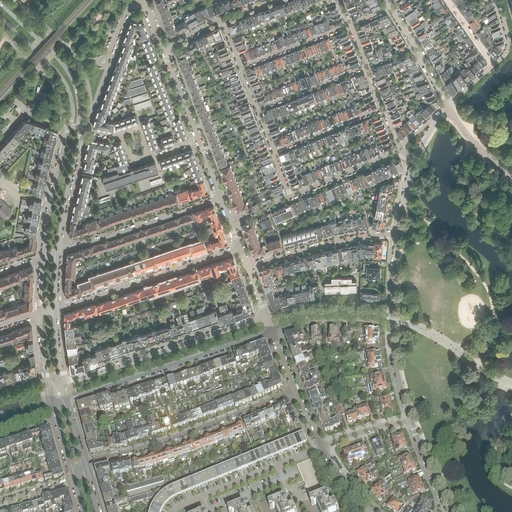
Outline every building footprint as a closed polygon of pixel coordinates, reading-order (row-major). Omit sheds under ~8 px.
[(126,3),(127,4),(132,0),(123,0),(117,5),(120,8),(126,3)] [(160,10),(168,7),(167,3),(164,4),(163,0),(156,0),(156,1),(159,10),(160,10)] [(212,4),(212,5),(215,13),(220,11),(217,3),(217,0),(216,0),(213,0),(215,3),(212,4)] [(216,0),(217,0),(217,3),(220,11),(226,9),(223,1),(222,0),(221,0),(219,1),(218,0),(216,0)] [(222,0),(223,1),(226,9),(231,7),(228,0),(222,0)] [(298,8),(295,0),(293,0),(289,1),(292,10),(293,11),(297,10),(298,14),(300,13),(298,8)] [(304,7),(303,6),(301,0),(295,0),(298,8),(301,7),(303,12),(305,11),(303,7),(304,7)] [(382,7),(377,0),(357,0),(358,0),(362,0),(365,4),(368,3),(374,11),(378,9),(381,8),(382,7)] [(365,4),(362,0),(358,0),(358,1),(359,2),(361,5),(360,6),(362,10),(364,15),(369,13),(365,4)] [(408,0),(399,6),(402,10),(411,5),(413,4),(412,3),(411,3),(409,0),(408,0)] [(435,8),(444,2),(441,0),(438,0),(432,4),(435,8)] [(479,15),(486,10),(494,5),(493,0),(485,5),(486,8),(485,9),(484,8),(479,11),(477,12),(479,15)] [(477,10),(485,5),(493,0),(492,0),(481,0),(482,1),(481,2),(480,4),(480,6),(477,8),(477,10)] [(206,6),(210,15),(215,13),(212,5),(212,4),(209,5),(207,1),(205,2),(206,6)] [(293,11),(292,10),(289,1),(284,3),(288,13),(288,14),(288,15),(294,13),(293,11)] [(358,1),(346,6),(348,10),(356,7),(355,4),(359,2),(358,1)] [(413,4),(411,5),(402,10),(405,15),(413,9),(413,10),(416,8),(418,7),(422,4),(420,2),(413,8),(411,5),(413,4)] [(440,11),(446,7),(444,2),(435,8),(437,10),(439,9),(440,11)] [(457,6),(460,10),(467,5),(466,5),(464,2),(457,6)] [(288,14),(288,13),(284,3),(278,6),(282,15),(283,16),(288,14)] [(329,12),(330,12),(338,9),(336,3),(328,6),(327,6),(329,12)] [(369,13),(374,11),(368,3),(365,4),(369,13)] [(173,5),(168,7),(160,10),(162,15),(170,12),(169,9),(174,7),(173,5)] [(467,5),(460,10),(463,14),(470,9),(467,5)] [(495,11),(494,5),(486,10),(487,14),(484,15),(484,16),(482,16),(482,19),(483,19),(486,17),(495,11)] [(205,18),(210,15),(206,6),(201,8),(200,8),(205,18)] [(283,16),(282,15),(278,6),(273,8),(277,17),(277,18),(283,16)] [(356,7),(348,10),(350,15),(359,12),(362,10),(360,6),(356,7)] [(193,8),(194,11),(199,21),(205,18),(200,8),(198,9),(194,10),(193,7),(193,8)] [(447,8),(446,7),(440,11),(437,13),(439,15),(442,13),(443,15),(441,16),(449,11),(447,8)] [(189,14),(194,23),(199,21),(194,11),(193,8),(189,9),(191,12),(192,12),(189,14)] [(277,18),(277,17),(273,8),(267,10),(271,19),(272,20),(271,21),(272,22),(278,19),(277,18)] [(413,10),(405,15),(408,19),(415,14),(419,12),(416,8),(413,10)] [(327,18),(329,18),(340,13),(338,9),(330,12),(329,12),(331,15),(326,17),(327,18)] [(463,14),(466,18),(472,14),(473,13),(470,9),(463,14)] [(272,20),(271,19),(267,10),(262,12),(266,20),(266,21),(266,22),(266,23),(271,21),(272,20)] [(359,12),(350,15),(352,20),(352,19),(361,16),(360,16),(361,16),(360,13),(361,13),(362,15),(364,15),(362,10),(359,12)] [(446,19),(452,15),(449,11),(441,16),(442,17),(444,16),(446,19)] [(488,18),(489,21),(497,16),(495,11),(486,17),(483,19),(484,21),(486,20),(485,19),(488,18)] [(162,15),(164,21),(177,16),(177,14),(172,16),(170,12),(162,15)] [(266,21),(266,20),(262,12),(257,14),(260,22),(261,24),(260,24),(263,30),(265,30),(262,23),(266,22),(266,21)] [(408,19),(410,24),(418,19),(419,18),(417,16),(420,14),(419,12),(415,14),(408,19)] [(189,26),(194,23),(189,14),(186,15),(183,16),(189,26)] [(261,24),(260,22),(257,14),(251,16),(255,24),(256,27),(257,27),(256,25),(260,24),(261,24)] [(320,18),(325,30),(330,28),(327,20),(324,21),(323,18),(322,14),(319,15),(321,18),(320,18)] [(472,14),(466,18),(468,22),(475,18),(472,14)] [(455,19),(452,15),(446,19),(446,20),(444,21),(446,25),(449,23),(455,19)] [(178,17),(177,16),(164,21),(166,27),(172,24),(175,23),(173,19),(178,17)] [(256,27),(255,24),(251,16),(246,18),(249,27),(250,29),(251,29),(252,32),(254,31),(252,28),(256,27)] [(382,24),(382,23),(390,19),(388,16),(387,16),(380,19),(380,21),(379,21),(380,25),(382,24)] [(410,24),(413,28),(425,20),(422,16),(419,18),(418,19),(410,24)] [(475,17),(475,18),(468,22),(471,25),(477,21),(475,17)] [(491,26),(499,22),(497,17),(489,22),(490,25),(487,25),(486,24),(484,25),(486,28),(491,26)] [(250,29),(249,27),(246,18),(240,20),(244,29),(244,30),(246,33),(248,33),(246,29),(249,28),(250,29)] [(321,32),(325,30),(320,18),(316,20),(321,32)] [(344,23),(342,18),(333,21),(334,24),(331,25),(332,27),(344,23)] [(382,24),(380,25),(381,26),(382,29),(393,24),(390,19),(382,23),(382,24)] [(450,29),(452,27),(458,23),(455,19),(449,23),(446,25),(444,26),(445,28),(448,27),(450,29)] [(175,26),(179,33),(189,27),(185,20),(175,26)] [(244,30),(244,29),(240,20),(235,22),(238,31),(240,35),(242,34),(241,31),(244,30)] [(423,27),(424,28),(426,26),(428,25),(425,20),(413,28),(416,32),(423,27)] [(374,30),(377,29),(373,21),(369,23),(373,31),(374,33),(375,33),(374,30)] [(425,33),(425,34),(426,34),(430,31),(437,26),(436,26),(433,22),(433,21),(432,22),(430,24),(432,26),(428,29),(426,26),(424,28),(416,33),(419,37),(425,33)] [(477,21),(471,25),(473,29),(480,24),(477,21)] [(240,35),(238,31),(235,22),(229,25),(228,26),(233,38),(240,35)] [(307,24),(312,35),(317,33),(313,25),(313,24),(312,22),(307,24)] [(488,32),(492,31),(500,27),(499,22),(491,26),(491,28),(487,28),(488,32)] [(299,40),(304,38),(300,30),(299,27),(298,23),(296,24),(298,31),(296,32),(295,28),(294,28),(299,40)] [(452,33),(454,32),(461,27),(458,23),(452,27),(450,29),(452,33)] [(176,34),(172,24),(166,27),(169,36),(171,37),(176,34)] [(308,37),(312,35),(307,24),(305,25),(305,24),(303,24),(303,25),(305,28),(308,37)] [(388,32),(395,28),(393,24),(382,29),(384,34),(388,32)] [(473,29),(475,32),(482,27),(480,24),(473,29)] [(300,30),(304,38),(308,37),(305,28),(303,25),(299,27),(300,30)] [(475,32),(478,35),(487,29),(484,25),(482,27),(475,32)] [(461,27),(454,32),(452,33),(454,32),(455,34),(452,37),(453,39),(457,36),(464,31),(461,27)] [(492,31),(493,35),(494,39),(502,36),(500,27),(492,31)] [(295,42),(299,40),(294,28),(290,29),(295,42)] [(388,38),(391,37),(399,33),(395,28),(388,32),(389,34),(387,35),(388,38)] [(215,39),(214,39),(215,41),(216,42),(217,45),(225,42),(220,30),(220,29),(218,29),(213,31),(212,32),(215,39)] [(287,35),(290,44),(295,42),(290,29),(286,31),(288,35),(287,35)] [(487,29),(478,35),(480,39),(489,33),(487,29)] [(349,35),(348,33),(347,31),(335,36),(336,38),(332,40),(332,42),(349,35)] [(419,37),(422,42),(428,37),(431,36),(432,35),(430,31),(426,34),(425,34),(419,37)] [(460,40),(467,35),(464,31),(457,36),(459,39),(450,45),(451,45),(451,46),(460,40)] [(139,35),(141,39),(142,41),(139,42),(140,42),(149,39),(146,32),(142,34),(139,35)] [(216,42),(215,41),(214,39),(215,39),(212,32),(207,34),(210,42),(211,44),(216,42)] [(134,36),(133,35),(126,33),(122,43),(124,43),(133,46),(131,45),(134,36)] [(286,45),(290,44),(287,35),(285,36),(284,33),(282,34),(282,36),(286,45)] [(401,37),(399,33),(391,37),(388,38),(390,43),(391,42),(394,41),(401,37)] [(431,36),(428,37),(422,42),(424,46),(433,39),(432,38),(436,35),(435,33),(431,36)] [(483,43),(490,38),(491,37),(489,33),(480,39),(483,43)] [(207,34),(202,37),(205,45),(206,47),(206,46),(209,45),(210,49),(212,48),(211,44),(210,42),(207,34)] [(233,38),(235,44),(244,40),(248,39),(248,37),(245,38),(243,34),(242,35),(242,34),(240,35),(233,38)] [(367,37),(368,39),(361,41),(363,46),(371,43),(370,40),(376,38),(375,38),(374,34),(367,37)] [(470,39),(467,35),(460,40),(461,43),(457,46),(458,48),(461,46),(463,44),(470,39)] [(282,47),(286,45),(282,36),(278,37),(282,47)] [(340,44),(350,40),(349,36),(340,39),(341,41),(338,42),(338,43),(337,44),(338,45),(339,44),(340,44)] [(206,47),(205,45),(202,37),(197,40),(200,48),(201,51),(203,55),(206,54),(205,49),(204,50),(203,48),(206,47)] [(328,38),(323,40),(327,50),(331,49),(334,57),(336,57),(330,43),(328,38)] [(424,46),(426,50),(433,45),(440,41),(442,39),(441,38),(436,41),(435,39),(434,40),(433,39),(424,46)] [(492,41),(490,38),(483,43),(485,46),(491,42),(492,41)] [(277,49),(274,40),(274,39),(269,41),(273,50),(277,49)] [(472,43),(470,39),(463,44),(461,46),(462,47),(463,46),(464,49),(465,49),(472,43)] [(196,40),(185,47),(188,51),(189,53),(190,55),(192,54),(191,53),(193,52),(193,51),(199,47),(196,40)] [(246,45),(244,40),(235,44),(237,49),(246,46),(247,45),(246,45)] [(256,44),(257,47),(260,55),(265,54),(260,43),(259,40),(257,41),(258,43),(256,44)] [(328,53),(323,41),(318,42),(321,51),(325,50),(326,54),(328,53)] [(426,50),(429,54),(437,49),(438,48),(436,45),(441,42),(440,41),(433,45),(426,50)] [(432,59),(441,53),(451,45),(450,45),(448,41),(438,48),(437,49),(429,54),(432,59)] [(501,51),(504,41),(495,43),(496,45),(501,51)] [(227,47),(225,42),(217,45),(215,45),(216,47),(217,51),(227,47)] [(265,54),(268,52),(265,43),(262,45),(261,42),(260,43),(265,54)] [(318,42),(313,44),(317,54),(320,53),(321,55),(323,60),(325,60),(324,58),(323,55),(321,51),(318,42)] [(407,46),(404,42),(396,45),(394,46),(396,50),(407,46)] [(129,55),(133,46),(124,43),(124,44),(123,45),(122,47),(123,48),(121,53),(129,55)] [(252,48),(256,57),(260,55),(257,47),(255,48),(253,44),(252,44),(252,43),(250,44),(252,48)] [(371,43),(363,47),(365,51),(372,48),(375,47),(375,45),(373,46),(371,43)] [(138,55),(153,49),(151,44),(144,46),(145,50),(143,51),(138,53),(138,55)] [(247,45),(246,46),(237,49),(239,54),(244,52),(245,51),(245,50),(247,48),(249,47),(248,44),(247,45)] [(313,44),(309,46),(312,55),(315,54),(316,58),(318,57),(317,54),(313,44)] [(376,50),(379,57),(384,55),(381,49),(380,47),(378,48),(377,46),(379,45),(379,44),(375,45),(375,47),(376,48),(375,49),(375,50),(376,50)] [(386,47),(389,53),(393,52),(390,45),(388,46),(386,44),(384,45),(386,47)] [(476,48),(473,44),(465,49),(464,49),(461,51),(463,53),(465,51),(467,54),(476,48)] [(343,54),(354,49),(352,45),(344,48),(341,49),(343,54)] [(432,59),(434,64),(442,58),(445,57),(446,56),(444,53),(448,50),(449,53),(454,50),(451,46),(451,45),(441,53),(432,59)] [(501,51),(496,45),(494,46),(493,45),(492,45),(493,46),(492,47),(497,54),(501,51)] [(189,53),(188,51),(185,47),(185,46),(176,50),(176,51),(179,58),(189,53)] [(309,46),(304,48),(308,57),(311,55),(311,58),(313,57),(312,55),(309,46)] [(229,52),(227,48),(227,47),(217,51),(214,52),(216,57),(229,52)] [(245,51),(244,52),(247,61),(252,59),(248,50),(248,49),(249,48),(249,47),(247,48),(245,50),(245,51)] [(381,49),(384,55),(389,53),(386,47),(381,49)] [(497,54),(492,47),(488,50),(493,58),(497,54)] [(304,48),(300,50),(303,58),(305,62),(309,60),(308,57),(304,48)] [(466,62),(471,59),(474,55),(479,52),(476,48),(469,53),(471,56),(465,60),(463,57),(464,59),(466,62)] [(148,57),(155,55),(153,49),(138,55),(139,56),(147,53),(148,57)] [(305,62),(300,50),(295,51),(301,64),(299,60),(301,59),(302,61),(302,63),(305,62)] [(348,59),(357,55),(355,50),(346,53),(348,59)] [(301,64),(295,51),(291,53),(295,62),(297,61),(299,65),(301,64)] [(456,62),(458,61),(457,58),(458,57),(460,56),(459,54),(459,53),(457,55),(456,53),(454,51),(450,53),(452,55),(455,59),(455,60),(456,62)] [(479,52),(474,55),(483,67),(487,64),(479,52)] [(126,65),(129,55),(121,53),(119,57),(118,58),(117,60),(118,60),(117,62),(126,65)] [(186,57),(190,55),(189,53),(179,58),(178,58),(182,70),(183,69),(195,64),(196,64),(195,62),(189,64),(186,57)] [(219,62),(222,61),(231,58),(229,53),(218,57),(219,59),(218,60),(219,62)] [(296,66),(295,62),(291,53),(287,55),(290,63),(292,63),(294,67),(296,66)] [(407,64),(405,62),(414,58),(412,54),(411,54),(401,58),(405,68),(408,66),(406,67),(405,65),(407,64)] [(153,62),(157,60),(155,55),(148,57),(150,61),(147,62),(148,64),(153,62)] [(290,63),(287,55),(282,56),(285,65),(288,64),(290,69),(292,68),(290,63)] [(478,60),(474,55),(471,59),(474,57),(475,59),(474,59),(476,61),(474,63),(479,70),(483,67),(478,60)] [(339,60),(338,61),(342,72),(347,70),(345,65),(341,56),(340,56),(340,58),(341,62),(340,62),(339,60)] [(337,63),(334,65),(337,74),(342,72),(338,61),(336,57),(334,58),(335,60),(337,63)] [(445,57),(442,58),(434,64),(437,68),(444,64),(448,61),(445,57)] [(220,67),(224,65),(233,62),(231,58),(222,61),(219,62),(220,67)] [(401,69),(402,69),(403,69),(405,68),(401,58),(397,60),(401,69)] [(408,66),(416,63),(414,58),(405,62),(407,64),(408,66)] [(332,65),(329,67),(333,75),(337,74),(334,65),(331,59),(330,59),(332,65)] [(464,68),(471,78),(474,75),(466,62),(464,59),(462,61),(463,63),(464,63),(466,67),(464,68)] [(474,63),(471,66),(468,61),(471,59),(466,62),(474,75),(479,70),(474,63)] [(279,74),(273,60),(269,62),(272,70),(275,69),(277,74),(279,74)] [(345,65),(347,70),(359,65),(360,64),(358,60),(350,63),(345,65)] [(397,60),(393,62),(396,68),(398,67),(400,70),(401,69),(397,60)] [(451,72),(453,71),(451,63),(453,62),(451,61),(450,62),(448,63),(449,64),(451,66),(445,70),(440,74),(442,78),(449,73),(450,73),(451,72)] [(122,74),(126,65),(117,62),(117,63),(116,64),(115,65),(115,66),(113,71),(122,74)] [(148,70),(156,67),(153,62),(148,64),(138,67),(139,69),(145,67),(147,67),(148,70)] [(222,71),(225,70),(234,66),(233,62),(224,65),(220,67),(222,71)] [(454,63),(460,72),(466,82),(471,78),(464,68),(461,71),(460,70),(460,68),(456,62),(454,63)] [(268,72),(265,63),(259,65),(262,73),(263,73),(263,74),(266,73),(268,78),(270,77),(268,72)] [(392,74),(388,63),(383,65),(387,74),(390,72),(391,75),(393,75),(392,73),(392,74)] [(408,72),(411,71),(419,67),(416,63),(408,66),(405,68),(403,69),(402,69),(403,71),(407,69),(408,72)] [(196,64),(195,64),(183,69),(187,81),(201,76),(200,73),(194,76),(191,68),(197,66),(196,64)] [(446,66),(444,64),(437,68),(440,73),(445,70),(451,66),(449,64),(446,66)] [(323,69),(319,70),(323,79),(328,77),(324,66),(323,65),(321,66),(323,69)] [(325,65),(324,66),(328,77),(333,75),(329,67),(326,68),(325,65)] [(382,75),(387,74),(383,65),(379,67),(381,72),(382,75)] [(236,71),(234,66),(225,70),(222,71),(221,72),(222,74),(223,76),(236,71)] [(143,78),(158,73),(156,67),(148,70),(149,74),(148,74),(143,76),(143,78)] [(372,70),(373,71),(374,75),(381,72),(379,67),(372,70)] [(422,71),(419,67),(411,71),(408,72),(410,76),(422,71)] [(316,69),(314,70),(314,71),(318,81),(323,79),(319,70),(318,71),(317,69),(316,69)] [(302,78),(299,79),(303,87),(309,85),(306,76),(303,70),(300,71),(301,75),(302,78)] [(122,74),(113,71),(112,76),(111,77),(110,78),(110,79),(109,82),(118,85),(122,74)] [(236,71),(223,76),(223,78),(224,77),(225,81),(228,79),(229,79),(238,75),(236,71)] [(309,73),(313,83),(318,81),(314,71),(309,73)] [(406,84),(410,82),(414,81),(416,79),(424,76),(422,72),(408,77),(404,79),(406,84)] [(456,73),(458,75),(456,76),(462,85),(466,82),(460,72),(457,74),(456,73)] [(152,81),(160,78),(158,73),(143,78),(144,80),(151,77),(152,81)] [(353,82),(365,77),(364,73),(351,78),(353,82)] [(452,77),(449,73),(442,78),(445,83),(451,78),(452,77)] [(453,79),(455,83),(458,89),(462,85),(456,76),(458,75),(456,73),(454,74),(456,77),(453,78),(453,79)] [(229,82),(226,83),(222,85),(223,86),(231,83),(240,80),(238,75),(229,79),(228,79),(229,82)] [(187,81),(192,92),(205,87),(205,85),(199,88),(195,79),(201,77),(201,76),(187,81)] [(427,81),(425,76),(416,80),(410,82),(411,84),(414,83),(416,86),(417,85),(419,85),(427,81)] [(295,81),(298,89),(303,87),(299,79),(297,80),(295,77),(294,77),(295,80),(295,81)] [(369,86),(367,81),(365,77),(353,82),(354,84),(357,83),(359,87),(355,89),(356,91),(369,86)] [(445,83),(447,88),(455,83),(453,79),(453,78),(452,77),(451,78),(445,83)] [(147,89),(162,84),(160,78),(152,81),(153,85),(152,85),(147,87),(147,89)] [(283,78),(286,84),(289,93),(294,91),(290,82),(288,79),(288,80),(286,81),(287,82),(285,82),(284,78),(283,78)] [(290,82),(294,91),(298,89),(295,81),(293,81),(291,78),(288,79),(290,82)] [(353,82),(351,78),(346,80),(349,88),(351,93),(354,92),(352,87),(355,86),(354,84),(353,82)] [(138,82),(137,80),(131,82),(129,87),(130,88),(137,85),(136,83),(138,82)] [(224,91),(233,88),(242,84),(240,80),(231,83),(223,86),(223,87),(230,84),(231,87),(224,90),(224,91)] [(349,88),(346,80),(340,82),(344,92),(345,92),(348,90),(349,93),(351,93),(349,88)] [(378,85),(380,90),(389,86),(391,85),(390,80),(378,85)] [(416,92),(419,90),(430,86),(427,81),(419,85),(417,85),(419,88),(413,91),(413,92),(416,92)] [(118,85),(109,82),(108,86),(107,86),(107,88),(107,89),(106,90),(115,93),(118,85)] [(259,82),(251,85),(253,90),(267,84),(266,82),(261,84),(260,83),(262,82),(259,83),(259,82)] [(344,92),(340,82),(336,84),(339,92),(341,96),(346,94),(345,92),(344,92)] [(270,83),(273,90),(276,98),(280,96),(277,88),(277,87),(273,89),(270,83)] [(458,89),(455,83),(447,88),(450,94),(452,94),(458,89)] [(155,88),(156,92),(164,89),(162,84),(147,89),(148,91),(153,89),(155,88)] [(230,94),(234,92),(243,89),(242,84),(233,88),(224,91),(227,90),(227,92),(230,92),(230,94)] [(253,90),(255,94),(262,91),(262,90),(265,89),(264,86),(267,85),(267,84),(253,90)] [(277,87),(277,88),(280,96),(285,94),(281,86),(279,87),(278,84),(276,85),(277,87)] [(339,92),(336,84),(331,86),(335,95),(338,94),(339,97),(341,96),(339,92)] [(380,90),(382,94),(390,90),(395,88),(399,87),(398,85),(394,86),(390,88),(389,86),(380,90)] [(335,95),(331,86),(327,88),(330,97),(330,96),(331,99),(333,105),(335,104),(333,96),(335,95)] [(369,86),(356,91),(358,90),(359,94),(355,95),(356,97),(371,91),(369,86)] [(415,95),(416,97),(423,94),(432,90),(430,86),(419,90),(421,93),(420,94),(419,93),(415,95)] [(206,89),(205,87),(192,92),(196,104),(208,99),(210,98),(209,97),(203,99),(200,91),(206,89)] [(152,101),(166,95),(164,89),(156,92),(158,96),(156,97),(151,99),(152,101)] [(229,99),(236,96),(245,93),(243,89),(234,92),(230,94),(232,93),(233,95),(229,97),(229,99)] [(262,91),(255,94),(257,99),(264,96),(264,94),(265,94),(264,92),(266,91),(265,89),(262,90),(262,91)] [(326,98),(322,89),(317,91),(321,100),(323,106),(324,108),(325,107),(324,103),(324,101),(323,99),(326,98)] [(409,89),(402,92),(405,101),(409,100),(407,95),(410,93),(409,89)] [(115,93),(106,90),(106,91),(105,92),(105,94),(105,95),(103,100),(111,102),(115,93)] [(392,93),(390,90),(382,94),(383,98),(396,93),(396,92),(395,92),(392,93)] [(321,100),(317,91),(313,93),(318,105),(320,104),(322,105),(322,106),(323,106),(321,100)] [(364,99),(373,95),(371,91),(356,97),(357,99),(363,97),(364,99)] [(424,96),(426,99),(434,95),(435,95),(432,91),(424,95),(423,94),(416,97),(415,98),(416,100),(424,96)] [(247,97),(245,93),(236,96),(229,99),(230,101),(236,99),(237,101),(247,97)] [(306,95),(311,105),(311,106),(314,105),(315,107),(317,106),(312,93),(306,95)] [(383,98),(385,103),(394,99),(393,96),(396,95),(396,93),(383,98)] [(161,104),(168,100),(166,95),(152,101),(153,102),(158,101),(159,100),(161,104)] [(305,108),(306,107),(311,105),(306,95),(301,97),(305,108)] [(428,103),(428,104),(430,103),(437,100),(434,95),(426,99),(423,100),(425,104),(427,102),(428,103)] [(259,104),(261,104),(267,101),(264,96),(257,99),(259,104)] [(301,97),(296,100),(300,110),(300,109),(304,108),(306,111),(307,110),(306,107),(305,108),(301,97)] [(352,97),(347,99),(348,102),(351,101),(353,106),(350,107),(353,115),(358,114),(354,103),(352,97)] [(361,106),(366,104),(375,101),(373,97),(364,100),(365,102),(360,104),(361,106)] [(231,110),(249,103),(247,98),(234,103),(236,108),(231,110)] [(208,99),(196,104),(195,104),(200,116),(201,115),(213,111),(212,109),(207,111),(204,103),(209,101),(208,99)] [(385,103),(387,107),(396,103),(402,101),(401,99),(395,102),(394,99),(385,103)] [(111,102),(103,100),(101,105),(100,107),(100,109),(108,111),(111,102)] [(156,112),(171,106),(168,100),(161,104),(162,107),(155,110),(156,112)] [(300,109),(300,110),(296,100),(291,102),(295,112),(295,111),(298,110),(299,113),(301,112),(300,109)] [(439,104),(437,100),(430,103),(436,108),(439,106),(439,104)] [(339,107),(341,111),(344,119),(349,117),(346,109),(346,108),(343,101),(341,101),(342,103),(341,103),(342,108),(343,108),(344,109),(341,110),(340,107),(339,107)] [(358,102),(354,103),(358,114),(377,106),(375,101),(366,104),(361,106),(360,106),(358,102)] [(402,101),(396,103),(387,107),(389,112),(398,108),(396,105),(401,103),(400,102),(402,101)] [(291,102),(286,104),(285,104),(290,114),(292,112),(293,115),(296,114),(295,111),(295,112),(291,102)] [(426,117),(431,112),(426,106),(426,107),(424,104),(421,106),(418,102),(417,102),(420,106),(419,107),(421,109),(420,110),(426,117)] [(240,113),(251,109),(249,103),(231,110),(231,112),(235,110),(235,111),(239,110),(240,113)] [(429,104),(426,106),(431,112),(436,108),(430,103),(428,104),(429,104)] [(287,115),(290,114),(285,104),(281,105),(285,115),(286,118),(288,117),(287,115)] [(285,115),(281,105),(276,107),(279,115),(280,115),(283,123),(285,122),(284,120),(283,120),(282,116),(285,115)] [(165,115),(173,112),(171,106),(156,112),(157,113),(162,111),(164,111),(165,115)] [(336,112),(339,121),(344,119),(341,111),(339,107),(338,108),(339,111),(337,112),(337,110),(336,110),(336,112)] [(407,114),(408,116),(416,125),(420,122),(413,114),(413,111),(413,110),(413,109),(409,111),(408,107),(405,107),(407,114)] [(109,112),(108,111),(100,109),(98,108),(95,118),(102,120),(103,120),(105,113),(110,115),(111,113),(109,113),(109,112)] [(389,112),(391,116),(403,111),(402,109),(399,111),(398,108),(389,112)] [(253,114),(252,112),(251,109),(240,113),(234,115),(235,117),(240,115),(241,119),(238,120),(239,120),(253,114)] [(130,117),(132,124),(138,122),(134,110),(131,111),(132,113),(133,113),(134,115),(130,117)] [(214,110),(213,111),(201,115),(205,127),(218,122),(218,120),(212,122),(209,114),(215,112),(214,110)] [(413,110),(413,111),(413,114),(420,122),(425,118),(419,111),(416,113),(413,110)] [(271,119),(268,111),(263,112),(263,114),(266,121),(271,119)] [(330,112),(331,115),(334,123),(339,121),(336,112),(333,114),(332,111),(330,112)] [(391,116),(392,120),(400,118),(403,116),(402,114),(400,115),(400,114),(403,112),(403,111),(391,116)] [(118,121),(121,128),(127,126),(122,112),(121,113),(122,117),(123,119),(118,121)] [(122,112),(127,126),(132,124),(130,117),(126,118),(125,116),(124,112),(122,112)] [(173,112),(165,115),(166,118),(165,119),(159,121),(160,124),(168,121),(168,120),(175,117),(173,112)] [(330,125),(326,116),(325,112),(323,113),(324,116),(325,116),(325,117),(322,118),(325,127),(330,125)] [(325,112),(326,116),(330,125),(334,123),(331,115),(330,112),(329,112),(330,115),(327,116),(325,112)] [(253,114),(239,120),(240,125),(243,123),(242,120),(244,120),(245,122),(244,122),(245,123),(255,119),(253,114)] [(382,120),(381,116),(380,114),(371,118),(372,121),(370,122),(369,119),(366,120),(368,125),(373,123),(382,120)] [(413,129),(416,125),(408,116),(407,114),(406,115),(409,119),(406,122),(413,129)] [(316,116),(317,120),(321,129),(325,127),(322,118),(320,119),(318,115),(316,116)] [(113,124),(115,130),(121,128),(118,121),(115,122),(113,116),(111,117),(113,124)] [(168,120),(169,122),(171,120),(173,124),(181,121),(179,116),(175,117),(168,120)] [(312,121),(312,122),(316,131),(321,129),(317,120),(316,116),(314,117),(315,120),(312,121)] [(403,116),(400,118),(392,120),(394,126),(398,124),(402,122),(401,120),(404,118),(403,116)] [(266,121),(268,125),(275,122),(275,123),(276,123),(275,119),(277,119),(277,118),(276,119),(275,117),(271,119),(266,121)] [(100,124),(102,120),(95,118),(93,126),(94,127),(103,129),(104,125),(100,124)] [(150,123),(149,119),(141,121),(143,127),(157,122),(157,121),(150,123)] [(245,129),(257,124),(255,119),(245,123),(246,128),(245,128),(245,129)] [(30,125),(33,126),(34,123),(26,120),(21,126),(26,130),(29,127),(30,125)] [(316,131),(312,122),(312,121),(310,122),(309,120),(307,120),(308,123),(312,132),(316,131)] [(370,129),(368,125),(366,120),(361,122),(365,132),(366,132),(366,131),(370,129)] [(375,128),(384,124),(382,120),(373,123),(375,128)] [(173,131),(182,127),(181,121),(173,124),(174,129),(172,129),(173,131)] [(302,122),(304,126),(307,134),(312,132),(308,123),(306,124),(305,122),(303,122),(303,121),(302,122)] [(115,130),(113,124),(105,122),(104,125),(103,129),(112,131),(115,130)] [(158,124),(157,122),(143,127),(145,133),(152,130),(151,126),(158,124)] [(205,127),(209,136),(217,133),(214,125),(219,123),(218,122),(205,127)] [(365,132),(361,122),(356,124),(359,132),(360,132),(360,134),(365,132)] [(409,132),(413,129),(406,122),(403,125),(409,132)] [(259,129),(257,124),(245,129),(247,134),(259,129)] [(295,128),(295,129),(299,138),(303,136),(299,127),(298,124),(294,126),(295,128)] [(359,132),(356,124),(351,126),(355,137),(355,136),(355,134),(359,132)] [(377,133),(386,129),(384,124),(375,128),(368,131),(370,135),(374,134),(373,131),(374,130),(375,130),(376,129),(377,133)] [(43,134),(45,127),(39,125),(35,137),(34,140),(36,141),(38,136),(39,132),(43,134)] [(294,139),(299,138),(295,129),(295,128),(292,129),(291,127),(290,125),(289,125),(291,131),(294,139)] [(399,128),(405,135),(409,132),(403,125),(399,128)] [(21,126),(17,130),(24,137),(26,135),(23,133),(26,130),(21,126)] [(275,134),(276,134),(276,133),(281,131),(279,126),(278,127),(270,130),(271,135),(275,134)] [(355,137),(351,126),(346,128),(349,136),(351,137),(353,137),(354,137),(355,137)] [(176,136),(184,133),(182,127),(173,131),(173,132),(175,132),(176,136)] [(48,136),(55,138),(57,131),(47,128),(46,130),(50,131),(49,136),(48,136)] [(286,133),(287,133),(290,141),(294,139),(291,131),(289,131),(287,128),(285,129),(286,133)] [(401,139),(405,135),(399,128),(398,130),(396,130),(398,136),(401,139)] [(261,134),(259,129),(247,134),(249,139),(261,134)] [(345,129),(340,131),(345,144),(346,147),(347,147),(349,146),(350,146),(347,139),(349,138),(345,129)] [(375,139),(388,134),(386,129),(377,133),(378,136),(375,137),(375,139)] [(23,138),(24,137),(17,130),(13,134),(12,134),(21,143),(22,143),(19,140),(18,139),(20,136),(23,138)] [(154,136),(152,130),(145,133),(147,139),(154,136)] [(285,143),(290,141),(287,133),(286,133),(283,134),(282,131),(281,132),(282,135),(285,143)] [(346,147),(345,144),(340,131),(335,133),(339,142),(341,141),(343,145),(342,145),(343,148),(344,148),(346,147)] [(217,133),(209,136),(213,148),(222,145),(221,145),(218,137),(223,135),(222,132),(217,133)] [(278,137),(277,137),(281,145),(285,143),(282,135),(281,132),(280,132),(281,135),(278,137)] [(170,135),(166,136),(169,144),(175,143),(172,133),(170,133),(170,135)] [(177,142),(186,139),(184,133),(176,136),(178,140),(176,140),(177,142)] [(341,149),(340,146),(337,147),(335,143),(339,142),(335,133),(330,135),(334,143),(334,144),(336,151),(337,151),(339,150),(341,149)] [(12,134),(8,138),(15,145),(18,142),(20,144),(21,143),(12,134)] [(378,142),(389,138),(388,134),(375,139),(379,138),(380,140),(378,141),(378,142)] [(334,144),(334,143),(330,135),(326,136),(329,145),(331,150),(332,152),(332,153),(334,152),(331,145),(334,144)] [(156,142),(154,136),(147,139),(149,145),(156,142)] [(163,146),(169,144),(166,136),(162,138),(162,136),(160,137),(163,146)] [(329,145),(326,136),(321,138),(325,147),(329,145)] [(370,145),(374,156),(379,154),(375,143),(373,144),(369,136),(367,137),(369,140),(367,141),(368,144),(369,145),(370,146),(370,145)] [(12,147),(15,145),(8,138),(4,142),(13,151),(15,150),(12,147)] [(249,149),(256,146),(265,143),(263,138),(254,142),(253,142),(254,145),(250,147),(250,148),(249,148),(249,149)] [(325,147),(321,138),(316,140),(320,149),(321,151),(323,151),(322,148),(325,147)] [(383,146),(391,143),(389,138),(378,142),(378,143),(381,142),(382,145),(377,146),(378,148),(383,146)] [(320,149),(316,140),(312,142),(315,151),(317,155),(318,154),(317,150),(320,149)] [(361,149),(365,160),(370,158),(366,147),(364,142),(363,140),(361,141),(362,143),(363,146),(365,147),(365,148),(361,149)] [(53,143),(43,141),(43,142),(46,143),(45,148),(52,149),(53,143)] [(4,142),(0,147),(7,153),(10,150),(13,152),(13,151),(4,142)] [(158,148),(156,142),(149,145),(150,149),(152,150),(158,148)] [(315,151),(312,142),(307,144),(312,157),(313,157),(312,156),(314,155),(313,151),(315,151)] [(213,148),(216,156),(225,153),(224,152),(223,148),(227,147),(226,143),(221,145),(222,145),(213,148)] [(257,151),(258,151),(266,147),(265,143),(256,146),(249,149),(249,151),(254,149),(255,150),(256,149),(257,151)] [(383,149),(384,152),(392,149),(392,147),(391,143),(383,146),(378,148),(380,153),(382,153),(381,150),(383,149)] [(312,157),(307,144),(302,146),(306,155),(306,154),(309,153),(310,158),(312,157)] [(351,153),(355,164),(360,162),(356,151),(353,144),(351,145),(354,152),(351,153)] [(365,160),(361,149),(359,144),(357,145),(358,148),(360,149),(360,150),(356,151),(360,162),(365,160)] [(85,152),(94,154),(96,147),(87,145),(85,152)] [(370,145),(370,146),(366,147),(370,158),(374,156),(370,145)] [(109,154),(110,156),(124,151),(122,146),(115,148),(116,152),(114,152),(114,153),(109,154)] [(306,155),(302,146),(298,148),(303,158),(302,158),(304,162),(305,161),(303,156),(306,155)] [(347,155),(351,165),(355,164),(351,153),(349,146),(347,147),(348,152),(350,151),(351,153),(347,155)] [(303,158),(298,148),(293,150),(297,157),(296,157),(300,166),(302,165),(299,159),(302,158),(303,158)] [(190,150),(182,153),(183,158),(187,156),(188,159),(195,157),(192,151),(190,150)] [(338,160),(342,169),(346,167),(341,154),(339,150),(337,151),(340,159),(338,160)] [(224,152),(225,153),(216,156),(220,168),(229,165),(229,164),(233,163),(232,161),(228,162),(225,154),(229,153),(228,151),(224,152)] [(290,159),(291,160),(294,159),(293,158),(292,158),(289,151),(284,153),(287,160),(290,159)] [(43,159),(49,161),(50,155),(38,152),(37,153),(44,155),(43,159)] [(92,161),(94,154),(85,152),(84,159),(86,160),(92,161)] [(257,161),(261,159),(270,156),(268,152),(259,155),(260,158),(256,159),(257,161)] [(341,154),(346,167),(351,165),(347,155),(346,152),(341,154)] [(182,153),(176,155),(178,162),(183,161),(183,163),(185,162),(184,160),(183,158),(182,153)] [(178,162),(176,155),(170,157),(175,171),(176,171),(175,166),(174,164),(178,162)] [(324,165),(328,175),(333,173),(329,163),(326,155),(321,157),(322,160),(325,159),(327,164),(324,165)] [(329,163),(333,173),(337,171),(333,161),(331,155),(329,156),(331,162),(329,163)] [(333,161),(337,171),(342,169),(338,160),(336,155),(334,156),(336,160),(333,161)] [(126,156),(119,159),(120,162),(118,163),(118,165),(127,162),(126,156)] [(260,165),(261,165),(272,161),(270,156),(261,159),(257,161),(258,161),(260,165)] [(175,171),(170,157),(164,159),(167,166),(171,165),(172,167),(174,172),(175,171)] [(190,165),(197,162),(195,157),(188,159),(184,160),(185,162),(188,161),(190,165)] [(167,166),(164,159),(158,161),(161,170),(163,170),(162,168),(167,166)] [(398,171),(403,169),(403,166),(401,160),(399,159),(394,161),(398,170),(398,171)] [(94,162),(92,161),(86,160),(85,161),(84,162),(84,163),(85,164),(83,170),(92,172),(94,162)] [(323,177),(328,175),(324,165),(321,166),(319,160),(317,161),(319,167),(323,177)] [(260,170),(265,168),(274,165),(272,161),(261,165),(262,168),(260,169),(260,170)] [(392,174),(393,176),(394,177),(395,180),(397,179),(395,173),(398,172),(398,171),(398,170),(394,161),(389,164),(392,174)] [(102,176),(101,179),(103,179),(106,188),(150,174),(151,175),(158,172),(155,162),(149,163),(148,164),(143,165),(144,166),(132,169),(123,172),(118,174),(117,172),(108,175),(106,176),(105,175),(102,176)] [(127,162),(118,165),(116,166),(116,167),(115,168),(117,172),(118,174),(123,172),(132,169),(132,168),(131,167),(129,168),(127,162)] [(184,173),(199,168),(197,162),(190,165),(191,169),(184,171),(184,173)] [(311,171),(314,181),(319,179),(315,169),(312,170),(309,162),(307,163),(310,171),(311,171)] [(319,179),(323,177),(319,167),(316,168),(314,163),(313,163),(315,169),(319,179)] [(34,164),(34,165),(39,166),(38,168),(41,168),(40,171),(46,173),(48,167),(38,164),(38,165),(34,164)] [(310,183),(314,181),(311,171),(310,171),(308,172),(305,164),(303,165),(305,171),(310,183)] [(393,176),(392,174),(389,164),(383,166),(387,176),(388,178),(393,176)] [(221,170),(224,179),(233,175),(230,168),(234,166),(233,165),(221,170)] [(254,176),(255,178),(261,175),(275,170),(274,165),(265,168),(260,170),(262,174),(259,175),(259,174),(254,176)] [(108,175),(117,172),(115,168),(116,167),(116,166),(111,168),(111,167),(106,169),(108,175)] [(302,177),(305,184),(310,183),(305,171),(303,172),(300,166),(299,166),(300,170),(301,173),(302,177)] [(385,184),(390,182),(389,180),(388,178),(387,176),(383,166),(378,168),(382,178),(384,182),(385,184)] [(296,167),(293,168),(286,172),(287,175),(295,172),(297,171),(296,167)] [(194,176),(201,174),(199,168),(184,173),(185,175),(190,173),(192,172),(194,176)] [(377,180),(382,178),(378,168),(373,170),(377,180)] [(277,174),(275,170),(261,175),(262,177),(264,176),(265,179),(269,178),(277,174)] [(297,171),(295,172),(287,175),(289,180),(297,177),(296,174),(298,173),(298,174),(301,173),(300,170),(297,171)] [(365,173),(370,185),(377,182),(372,171),(365,173)] [(79,185),(89,188),(91,175),(82,173),(81,179),(80,179),(80,181),(81,182),(80,185),(79,185)] [(370,185),(365,173),(363,174),(363,175),(362,175),(361,175),(358,176),(362,186),(363,188),(370,185)] [(45,178),(27,174),(27,178),(38,180),(37,182),(44,184),(45,178)] [(193,183),(203,179),(201,174),(194,176),(195,180),(192,181),(190,182),(190,184),(193,183)] [(265,185),(271,182),(279,179),(277,174),(269,178),(265,179),(267,179),(269,182),(265,184),(265,185)] [(233,175),(224,179),(228,188),(237,184),(233,175)] [(359,187),(362,186),(358,176),(353,178),(357,188),(360,193),(360,195),(362,194),(359,187)] [(151,185),(162,181),(161,177),(149,181),(151,185)] [(295,178),(297,177),(289,180),(291,185),(294,183),(294,182),(296,181),(295,178)] [(301,186),(298,179),(297,177),(295,178),(296,181),(294,182),(294,183),(291,185),(293,190),(301,186)] [(357,188),(353,178),(348,180),(352,190),(353,190),(356,197),(360,195),(360,193),(356,194),(355,192),(354,189),(357,188)] [(270,188),(273,187),(281,183),(279,179),(271,182),(265,185),(266,186),(268,185),(268,186),(269,186),(270,188)] [(386,188),(392,189),(393,186),(396,185),(396,183),(400,181),(399,179),(397,179),(395,180),(390,182),(385,184),(384,185),(386,188)] [(350,191),(352,190),(348,180),(344,182),(349,195),(350,198),(350,197),(350,196),(352,195),(350,191)] [(188,191),(190,197),(207,192),(203,181),(196,183),(197,185),(198,185),(200,189),(193,191),(192,190),(188,191)] [(377,193),(390,196),(390,194),(391,193),(392,190),(391,190),(392,189),(386,188),(380,187),(379,185),(380,184),(379,181),(379,182),(378,181),(377,181),(378,184),(377,184),(378,187),(377,193)] [(350,198),(349,195),(344,182),(339,184),(343,193),(344,196),(347,195),(348,198),(350,198)] [(269,194),(283,189),(281,183),(273,187),(270,188),(265,190),(266,192),(272,190),(272,193),(269,194)] [(228,188),(232,198),(241,194),(237,184),(228,188)] [(339,184),(335,186),(339,195),(341,194),(343,199),(345,198),(344,196),(343,193),(339,184)] [(77,197),(86,200),(89,188),(79,185),(79,187),(79,188),(77,197)] [(35,194),(41,195),(42,190),(28,186),(28,188),(32,189),(35,190),(35,194)] [(343,206),(339,195),(335,186),(330,188),(335,201),(336,201),(334,197),(337,196),(341,206),(343,206)] [(330,188),(325,190),(329,199),(332,198),(334,202),(335,201),(330,188)] [(182,189),(181,190),(185,200),(190,198),(190,197),(188,191),(187,189),(183,190),(182,189)] [(271,199),(285,193),(283,189),(269,194),(271,199)] [(179,202),(185,200),(181,190),(180,190),(180,191),(176,192),(179,202)] [(325,201),(329,199),(325,190),(321,192),(325,201)] [(321,192),(316,194),(320,203),(322,207),(323,206),(322,202),(325,201),(321,192)] [(377,193),(375,201),(389,203),(388,202),(389,201),(389,200),(390,199),(390,197),(390,196),(377,193)] [(244,202),(241,194),(232,198),(235,206),(244,202)] [(322,208),(322,207),(320,203),(316,194),(312,196),(316,206),(316,207),(319,206),(320,208),(322,208)] [(313,207),(316,206),(312,196),(308,198),(312,207),(313,211),(315,211),(314,208),(313,207)] [(85,205),(86,200),(77,197),(77,198),(76,199),(76,201),(76,203),(74,202),(73,209),(89,212),(90,206),(85,205)] [(309,209),(312,207),(308,198),(303,199),(307,209),(309,213),(310,216),(312,216),(311,212),(310,210),(309,210),(309,209)] [(3,219),(10,217),(12,210),(0,199),(0,220),(3,219)] [(305,210),(307,209),(303,199),(299,201),(303,211),(305,215),(307,214),(306,211),(305,211),(305,210)] [(246,201),(244,202),(235,206),(237,211),(239,212),(249,208),(246,201)] [(299,213),(303,211),(299,201),(295,203),(299,213)] [(388,207),(389,203),(375,201),(374,207),(387,210),(388,207)] [(290,205),(295,216),(295,217),(298,216),(298,217),(296,218),(297,222),(302,220),(299,213),(295,203),(290,205)] [(32,208),(32,211),(38,213),(39,207),(26,204),(25,207),(29,207),(32,208)] [(291,218),(295,216),(290,205),(286,207),(290,216),(291,218)] [(208,221),(218,217),(215,211),(213,207),(208,209),(210,214),(211,217),(210,217),(210,220),(208,220),(208,221)] [(291,218),(290,216),(286,207),(281,208),(286,220),(291,218)] [(373,214),(374,214),(386,217),(386,216),(387,215),(387,213),(386,213),(387,210),(374,207),(373,214)] [(281,208),(277,210),(280,220),(282,222),(286,220),(281,208)] [(89,212),(73,209),(71,221),(75,222),(77,216),(81,214),(89,212)] [(194,213),(197,220),(201,218),(202,220),(204,220),(203,217),(210,214),(208,209),(194,213)] [(276,222),(280,220),(277,210),(272,212),(276,222)] [(336,222),(340,233),(344,232),(341,221),(341,219),(340,220),(338,210),(336,210),(339,222),(336,222)] [(361,219),(364,229),(369,228),(369,227),(370,227),(368,219),(366,219),(364,211),(362,212),(364,218),(361,219)] [(278,229),(271,213),(271,212),(268,214),(272,224),(275,231),(278,229)] [(356,219),(359,229),(364,229),(361,219),(359,212),(356,213),(357,216),(356,217),(356,219)] [(351,219),(354,230),(359,229),(356,219),(356,217),(353,217),(352,213),(349,214),(350,217),(351,219)] [(272,224),(268,214),(264,216),(268,225),(272,224)] [(312,216),(315,226),(318,237),(318,238),(325,236),(321,225),(318,214),(312,216)] [(341,221),(344,232),(349,231),(345,214),(342,215),(343,219),(341,219),(341,221)] [(345,214),(349,231),(354,230),(351,219),(350,217),(347,217),(347,214),(345,214)] [(383,226),(383,224),(384,225),(384,224),(385,221),(386,217),(374,214),(373,220),(368,219),(370,227),(372,226),(376,227),(376,225),(382,227),(383,226)] [(263,227),(268,225),(264,216),(259,218),(263,227)] [(321,225),(325,236),(330,235),(326,224),(325,218),(324,216),(322,217),(322,219),(323,219),(324,224),(321,225)] [(326,224),(330,235),(335,234),(331,222),(330,218),(329,216),(327,216),(329,223),(326,224)] [(331,222),(335,234),(340,233),(336,222),(335,216),(330,218),(331,222)] [(210,227),(211,228),(211,227),(215,225),(216,227),(221,226),(220,223),(218,219),(218,217),(208,221),(208,222),(210,221),(211,226),(210,227)] [(88,232),(93,230),(90,220),(88,221),(89,222),(85,223),(86,226),(88,232)] [(91,220),(90,220),(93,230),(99,228),(96,220),(92,221),(91,220)] [(256,227),(253,220),(243,224),(242,226),(244,231),(254,228),(255,227),(256,227)] [(78,235),(76,230),(74,229),(75,223),(70,222),(69,236),(71,237),(78,235)] [(222,229),(221,226),(216,227),(215,225),(211,227),(211,228),(211,229),(212,229),(214,234),(213,234),(214,235),(216,234),(223,232),(222,230),(222,229)] [(313,239),(318,237),(315,226),(310,227),(313,239)] [(254,228),(244,231),(247,240),(257,237),(255,230),(256,229),(255,227),(254,228)] [(299,243),(296,231),(291,233),(294,244),(299,243)] [(227,243),(223,232),(216,234),(216,236),(217,236),(219,239),(217,239),(220,245),(227,243)] [(268,242),(271,251),(282,248),(279,239),(271,241),(270,237),(276,235),(275,232),(266,234),(268,242)] [(290,246),(287,234),(280,236),(283,247),(290,246)] [(251,249),(261,245),(257,237),(247,240),(251,249)] [(202,241),(189,245),(192,253),(193,254),(193,253),(194,254),(194,253),(196,252),(196,253),(197,253),(197,252),(199,251),(199,252),(200,251),(201,251),(202,251),(202,250),(205,250),(202,241)] [(206,249),(213,247),(211,241),(209,242),(209,241),(204,243),(206,249)] [(106,242),(99,244),(101,251),(107,248),(108,250),(109,250),(107,243),(106,242)] [(365,250),(365,255),(367,254),(367,256),(372,256),(373,245),(372,243),(370,243),(369,244),(367,244),(366,250),(365,250)] [(382,243),(374,243),(372,257),(380,257),(380,254),(381,253),(382,251),(381,250),(382,243)] [(102,252),(101,251),(99,244),(93,246),(96,252),(98,251),(99,253),(102,252)] [(358,256),(365,255),(365,250),(364,244),(357,245),(358,256)] [(29,245),(17,250),(19,255),(34,249),(34,248),(34,246),(29,245)] [(190,254),(192,253),(189,245),(188,245),(183,246),(186,254),(190,253),(190,254)] [(261,245),(251,249),(253,254),(255,255),(266,252),(264,248),(265,247),(264,245),(263,245),(261,245)] [(16,246),(10,248),(13,257),(19,255),(17,250),(16,246)] [(182,256),(186,254),(183,246),(178,248),(178,247),(176,247),(180,257),(182,257),(182,256)] [(351,257),(353,257),(352,246),(347,247),(348,257),(349,264),(351,271),(356,270),(355,266),(352,266),(352,264),(351,257)] [(175,249),(170,250),(173,259),(177,257),(177,258),(180,257),(176,247),(175,248),(175,249)] [(10,248),(5,250),(8,258),(8,259),(13,257),(10,248)] [(340,260),(344,260),(342,248),(332,250),(334,262),(338,261),(338,262),(336,262),(337,267),(340,266),(339,265),(342,265),(341,261),(340,261),(340,260)] [(169,260),(173,259),(170,250),(166,252),(165,251),(164,251),(167,262),(169,261),(169,260)] [(80,259),(79,256),(78,251),(67,255),(66,259),(76,260),(80,259)] [(163,253),(158,254),(161,263),(165,261),(165,262),(167,262),(164,251),(163,252),(163,253)] [(320,253),(314,254),(316,265),(317,271),(323,270),(322,264),(320,253)] [(157,264),(161,263),(158,254),(153,256),(153,255),(151,256),(155,266),(157,265),(157,264)] [(313,266),(316,265),(314,254),(311,255),(305,257),(313,266)] [(153,266),(155,266),(151,256),(150,256),(150,257),(146,259),(148,267),(152,266),(153,266)] [(217,263),(219,270),(223,268),(222,268),(228,266),(230,271),(237,268),(233,257),(217,263)] [(298,259),(301,268),(308,266),(309,269),(313,268),(304,257),(302,258),(298,259)] [(148,267),(146,259),(141,260),(140,259),(139,260),(142,270),(145,269),(144,268),(148,267)] [(302,269),(301,268),(298,259),(295,260),(293,260),(297,276),(299,276),(298,272),(297,272),(297,270),(302,269)] [(142,270),(139,260),(138,260),(138,261),(133,263),(136,271),(140,270),(140,271),(142,270)] [(297,276),(293,260),(290,261),(287,262),(290,272),(295,271),(295,273),(296,277),(297,276)] [(281,264),(284,273),(284,276),(286,281),(288,280),(287,275),(286,275),(285,274),(290,272),(287,262),(283,263),(281,264)] [(136,271),(133,263),(128,264),(128,263),(126,264),(130,274),(132,273),(132,272),(136,271)] [(209,265),(212,274),(219,272),(218,270),(219,270),(217,263),(216,263),(209,265)] [(364,263),(363,272),(367,272),(367,273),(368,273),(368,277),(380,279),(380,273),(380,268),(369,268),(369,263),(364,263)] [(126,265),(121,267),(124,275),(127,274),(128,275),(130,274),(126,264),(125,264),(126,265)] [(284,273),(281,264),(274,266),(276,270),(278,275),(279,279),(280,282),(282,281),(281,277),(280,277),(279,275),(284,273)] [(211,274),(212,274),(209,265),(203,267),(206,276),(207,276),(207,275),(211,274)] [(276,270),(274,266),(265,269),(264,268),(259,271),(261,275),(262,279),(272,275),(272,274),(273,274),(272,271),(276,270)] [(25,269),(18,271),(21,280),(27,278),(32,276),(33,276),(31,271),(33,271),(33,268),(31,267),(25,269)] [(120,277),(124,275),(121,267),(117,268),(116,267),(114,268),(118,278),(120,278),(120,277)] [(205,276),(206,276),(203,267),(196,269),(200,278),(201,278),(201,277),(205,275),(205,276)] [(116,279),(118,278),(114,268),(113,268),(114,269),(109,271),(112,279),(115,278),(116,279)] [(237,268),(230,271),(228,272),(230,279),(240,275),(237,268)] [(74,272),(66,271),(66,277),(71,278),(75,278),(75,280),(74,283),(76,283),(77,278),(75,277),(74,276),(74,272)] [(107,281),(112,279),(109,271),(104,272),(102,272),(105,283),(108,282),(107,281)] [(195,271),(189,273),(192,282),(193,282),(192,281),(197,280),(198,280),(195,271)] [(18,272),(11,274),(14,283),(15,282),(20,280),(18,272)] [(101,273),(96,275),(99,284),(103,282),(103,283),(105,283),(102,272),(101,273)] [(189,273),(183,275),(186,284),(187,284),(187,283),(190,282),(190,283),(192,282),(189,273)] [(13,283),(14,283),(11,274),(5,276),(5,277),(8,284),(13,283)] [(95,285),(99,284),(96,275),(91,277),(91,276),(90,276),(91,279),(93,287),(95,286),(95,285)] [(183,275),(177,277),(180,286),(180,285),(185,284),(185,285),(186,284),(183,275)] [(262,279),(264,285),(274,281),(272,275),(262,279)] [(24,289),(24,290),(31,290),(32,289),(32,284),(32,276),(27,278),(27,282),(24,282),(24,289)] [(170,279),(173,288),(175,288),(175,287),(178,286),(178,287),(180,286),(177,277),(170,279)] [(232,281),(234,286),(243,283),(243,282),(241,281),(240,277),(226,282),(228,286),(232,284),(231,281),(232,281)] [(332,278),(332,281),(331,281),(331,282),(325,282),(325,291),(340,291),(348,291),(348,290),(356,290),(356,281),(352,281),(352,277),(340,278),(340,277),(341,277),(332,277),(332,278)] [(93,287),(91,279),(89,280),(89,281),(85,282),(87,290),(94,288),(93,287)] [(170,279),(164,281),(167,290),(168,290),(168,289),(172,288),(172,289),(173,288),(170,279)] [(267,291),(275,288),(274,285),(275,284),(280,282),(279,279),(274,281),(264,285),(265,287),(266,287),(266,288),(266,290),(267,290),(267,291)] [(296,291),(294,291),(295,301),(296,301),(297,302),(299,301),(299,300),(302,300),(300,290),(299,284),(299,282),(301,281),(301,280),(296,281),(296,285),(295,285),(296,291)] [(158,283),(161,292),(162,292),(162,291),(165,290),(165,291),(167,290),(164,281),(158,283)] [(310,288),(307,289),(308,298),(310,299),(311,299),(312,298),(315,297),(314,291),(317,290),(318,285),(318,283),(318,281),(315,282),(316,285),(310,286),(310,288)] [(81,292),(87,290),(85,282),(80,284),(80,283),(78,284),(81,292)] [(160,293),(161,292),(158,283),(152,285),(155,294),(156,294),(155,293),(160,292),(160,293)] [(238,295),(246,292),(244,289),(244,286),(243,285),(243,284),(243,283),(234,286),(236,292),(235,290),(230,291),(230,292),(229,292),(226,293),(227,296),(231,295),(237,293),(237,295),(238,295)] [(300,290),(302,300),(303,300),(305,300),(305,299),(308,298),(307,289),(305,283),(302,283),(303,289),(300,290)] [(276,287),(282,304),(285,303),(286,304),(287,304),(288,303),(287,292),(284,293),(282,289),(286,287),(285,284),(279,286),(276,287)] [(146,287),(149,297),(150,296),(150,295),(153,294),(153,295),(155,294),(152,285),(146,287)] [(295,301),(294,291),(293,286),(289,287),(290,292),(287,292),(288,303),(289,302),(290,303),(292,303),(292,302),(295,301)] [(148,297),(149,297),(146,287),(139,289),(142,298),(143,298),(147,296),(148,297)] [(281,304),(282,304),(276,287),(275,288),(267,291),(272,305),(275,307),(278,305),(279,306),(281,305),(281,304)] [(22,289),(22,291),(24,291),(24,292),(24,294),(24,299),(26,299),(26,302),(26,303),(27,302),(28,305),(31,305),(31,298),(31,296),(31,290),(24,290),(24,289),(22,289)] [(133,291),(133,292),(136,301),(137,300),(140,298),(140,299),(142,298),(139,289),(133,291)] [(380,294),(380,289),(374,289),(374,291),(371,291),(371,293),(370,293),(370,300),(373,300),(373,299),(379,300),(379,298),(380,296),(379,296),(380,294)] [(135,301),(136,301),(133,292),(127,294),(130,303),(131,302),(135,300),(135,301)] [(248,298),(246,292),(238,295),(237,295),(230,297),(231,300),(239,298),(240,301),(248,298)] [(370,300),(370,293),(361,292),(361,298),(366,298),(366,299),(370,300)] [(121,296),(124,305),(125,304),(128,303),(130,303),(127,294),(121,296)] [(115,298),(118,307),(118,306),(123,304),(123,305),(124,305),(121,296),(115,298)] [(116,308),(118,307),(115,298),(109,300),(112,309),(113,309),(113,308),(116,307),(116,308)] [(219,309),(215,311),(216,315),(218,315),(219,319),(220,322),(222,323),(224,322),(227,321),(220,298),(218,299),(220,305),(218,306),(219,309)] [(222,298),(220,298),(227,321),(230,320),(231,320),(233,319),(234,319),(232,313),(231,310),(228,311),(225,303),(224,304),(222,298)] [(241,304),(242,307),(250,304),(248,298),(240,301),(232,304),(233,307),(241,304)] [(20,300),(18,301),(19,304),(22,312),(31,309),(31,305),(28,305),(27,302),(26,303),(26,302),(21,304),(20,300)] [(102,302),(105,311),(106,311),(106,310),(110,309),(112,309),(109,300),(102,302)] [(18,305),(12,306),(15,315),(22,312),(19,304),(18,301),(16,301),(18,305)] [(104,311),(105,311),(102,302),(96,304),(99,313),(100,313),(100,312),(104,311)] [(89,306),(91,314),(96,312),(96,313),(97,313),(94,304),(89,306)] [(245,315),(252,313),(253,311),(250,304),(242,307),(245,315)] [(188,319),(191,328),(192,328),(193,328),(194,328),(195,327),(198,326),(194,312),(191,305),(189,306),(190,310),(188,311),(191,318),(188,319)] [(199,307),(205,324),(208,323),(209,323),(210,323),(210,322),(211,322),(208,311),(206,305),(203,306),(205,313),(202,314),(202,313),(204,312),(202,306),(199,307)] [(2,308),(2,309),(4,317),(5,318),(6,317),(15,315),(12,306),(4,309),(3,310),(2,308)] [(82,308),(84,314),(85,317),(86,317),(86,316),(89,315),(92,315),(91,314),(89,306),(82,308)] [(194,312),(198,326),(199,326),(200,326),(201,326),(202,325),(205,324),(199,307),(196,308),(197,311),(194,312)] [(232,313),(234,319),(245,315),(242,307),(236,309),(237,312),(232,313)] [(84,314),(82,308),(67,313),(69,319),(75,317),(76,319),(79,318),(78,316),(84,314)] [(208,311),(211,322),(214,321),(215,321),(216,321),(217,320),(218,320),(216,315),(215,311),(215,310),(211,311),(211,310),(208,311)] [(181,320),(185,330),(186,330),(188,330),(188,329),(191,328),(188,319),(186,312),(183,312),(183,315),(185,317),(184,317),(184,319),(181,320)] [(181,331),(185,330),(181,320),(179,314),(175,315),(177,320),(176,320),(176,321),(174,322),(178,333),(179,333),(181,332),(181,331)] [(167,324),(164,315),(160,316),(158,317),(160,322),(162,322),(164,327),(161,328),(164,337),(165,337),(165,338),(167,337),(167,336),(170,335),(167,324)] [(169,323),(167,324),(170,335),(171,335),(172,335),(174,334),(178,333),(174,322),(172,317),(169,318),(170,322),(169,322),(169,323)] [(24,327),(17,329),(20,337),(27,335),(24,327)] [(146,333),(149,343),(150,342),(150,343),(152,342),(153,341),(155,341),(153,335),(156,335),(155,330),(156,330),(155,329),(152,330),(151,327),(148,328),(150,332),(146,333)] [(164,337),(161,328),(156,330),(155,330),(156,335),(153,335),(155,341),(161,339),(163,338),(164,337)] [(359,337),(362,337),(380,336),(379,333),(379,330),(366,330),(366,328),(364,328),(364,334),(366,334),(366,335),(359,335),(359,337)] [(11,332),(14,339),(20,337),(17,329),(11,331),(11,332)] [(293,333),(291,333),(293,339),(294,340),(299,338),(299,339),(303,338),(300,331),(299,331),(298,331),(297,332),(295,332),(293,332),(293,333)] [(12,340),(14,339),(11,332),(10,333),(2,336),(4,343),(11,341),(12,345),(13,344),(12,341),(12,340)] [(138,340),(140,346),(148,343),(149,343),(146,333),(141,335),(140,334),(139,334),(140,335),(139,335),(141,340),(138,340)] [(284,336),(286,341),(292,339),(293,339),(291,333),(286,334),(284,336)] [(140,335),(139,334),(137,335),(137,336),(131,338),(134,348),(135,347),(135,348),(137,347),(137,346),(140,346),(138,340),(141,340),(139,335),(140,335)] [(115,344),(119,353),(120,352),(121,353),(122,352),(123,351),(125,351),(123,345),(126,344),(124,340),(125,340),(123,336),(121,337),(122,340),(123,341),(115,344)] [(123,345),(125,351),(131,349),(132,349),(133,348),(134,348),(131,338),(126,340),(125,339),(124,336),(123,336),(125,340),(124,340),(126,344),(123,345)] [(362,340),(367,339),(367,344),(372,344),(372,345),(375,345),(375,344),(379,344),(379,341),(380,341),(380,336),(362,337),(362,340)] [(66,346),(75,345),(75,342),(81,341),(84,340),(83,338),(81,338),(65,339),(66,342),(66,343),(66,344),(66,345),(66,346)] [(98,360),(100,359),(101,359),(102,359),(104,358),(101,348),(98,349),(95,338),(91,339),(97,356),(98,360)] [(108,350),(110,356),(116,354),(117,354),(118,353),(119,353),(115,344),(113,344),(112,339),(110,340),(111,344),(110,344),(110,345),(111,349),(108,350)] [(289,349),(297,346),(305,343),(305,342),(300,341),(295,343),(295,342),(294,342),(292,339),(286,341),(289,349)] [(22,340),(15,343),(17,349),(22,348),(23,352),(32,349),(32,341),(30,341),(27,342),(28,345),(24,346),(23,344),(25,343),(25,341),(22,342),(22,340)] [(262,362),(271,358),(272,358),(266,343),(264,342),(257,345),(258,348),(256,348),(257,351),(255,352),(256,355),(257,355),(257,354),(258,353),(262,362)] [(101,348),(104,358),(105,357),(106,358),(108,357),(108,356),(110,356),(108,350),(111,349),(110,345),(110,344),(108,345),(108,346),(101,348)] [(72,351),(77,351),(76,345),(75,345),(66,346),(66,347),(66,349),(67,350),(68,355),(72,355),(72,351)] [(250,357),(256,355),(255,352),(257,351),(256,348),(258,348),(257,345),(247,348),(247,349),(249,357),(250,357)] [(299,350),(297,346),(289,349),(292,355),(310,347),(310,346),(304,348),(299,350)] [(292,355),(294,361),(302,358),(300,354),(306,352),(311,350),(310,347),(292,355)] [(23,352),(22,352),(24,357),(27,356),(28,357),(29,356),(31,364),(35,363),(33,348),(32,349),(23,352)] [(246,349),(245,349),(244,349),(243,350),(240,351),(246,369),(248,375),(250,374),(247,365),(249,365),(248,362),(251,361),(249,357),(247,349),(246,349)] [(79,351),(77,351),(72,351),(72,355),(68,355),(68,358),(67,359),(68,360),(68,361),(68,362),(78,360),(77,354),(79,354),(79,351)] [(246,369),(240,351),(234,353),(234,354),(235,357),(236,361),(237,365),(241,364),(242,367),(243,366),(244,370),(246,369)] [(367,352),(365,353),(367,362),(369,361),(381,359),(381,356),(380,356),(380,353),(376,353),(376,352),(373,353),(373,354),(368,354),(367,352)] [(302,358),(294,361),(294,362),(295,364),(296,365),(295,365),(296,367),(297,367),(305,364),(304,361),(309,359),(309,357),(313,355),(313,354),(308,355),(302,358)] [(88,367),(90,367),(88,361),(91,360),(90,356),(87,357),(88,359),(82,361),(83,363),(84,368),(85,368),(86,368),(87,368),(88,367)] [(98,360),(97,356),(91,358),(90,356),(91,360),(88,361),(90,367),(95,365),(96,365),(98,364),(99,364),(99,363),(98,360)] [(236,365),(233,357),(233,358),(232,357),(231,358),(230,358),(227,360),(234,382),(241,380),(240,376),(235,378),(234,373),(235,373),(233,366),(236,365)] [(271,359),(271,358),(262,362),(264,365),(263,365),(261,362),(258,364),(259,367),(254,369),(255,372),(273,364),(272,361),(273,360),(272,359),(271,359)] [(369,365),(367,365),(368,369),(375,368),(375,369),(378,368),(378,367),(382,367),(381,364),(382,364),(381,359),(369,361),(369,365)] [(221,362),(220,362),(223,370),(226,369),(228,375),(230,375),(231,378),(233,382),(234,382),(227,360),(224,361),(223,360),(221,361),(221,362)] [(79,362),(69,363),(68,363),(70,372),(71,373),(72,373),(74,372),(81,369),(79,364),(79,362)] [(220,371),(223,370),(220,362),(219,362),(217,362),(217,363),(214,364),(221,385),(221,386),(223,386),(221,378),(222,377),(220,371)] [(27,366),(26,366),(29,375),(33,373),(34,373),(35,373),(36,373),(36,372),(36,371),(36,370),(35,363),(31,364),(27,366)] [(298,370),(299,373),(307,370),(312,368),(312,366),(307,368),(306,367),(309,366),(308,363),(305,364),(297,367),(297,368),(297,369),(297,370),(298,370)] [(207,366),(209,374),(210,374),(213,373),(215,380),(217,379),(219,386),(221,385),(214,364),(210,365),(208,365),(208,366),(207,366)] [(267,374),(268,373),(276,370),(276,369),(275,367),(273,364),(255,372),(256,374),(266,371),(267,374)] [(29,375),(26,366),(27,366),(26,365),(21,367),(20,365),(19,366),(22,372),(19,373),(21,377),(26,376),(27,376),(29,375)] [(18,378),(21,377),(19,373),(22,372),(19,366),(17,366),(17,368),(11,370),(14,380),(15,379),(16,380),(18,379),(18,378)] [(210,375),(210,374),(209,374),(207,366),(206,367),(205,366),(204,367),(204,368),(200,369),(208,391),(214,389),(213,385),(210,386),(209,382),(207,377),(210,375)] [(206,391),(208,391),(200,369),(194,372),(197,380),(200,379),(202,385),(204,385),(205,388),(206,391)] [(11,370),(6,372),(5,372),(6,376),(4,377),(5,383),(12,381),(14,380),(11,370)] [(276,370),(268,373),(269,376),(270,375),(273,382),(278,383),(281,382),(280,380),(280,379),(279,377),(278,376),(276,370)] [(309,373),(307,370),(299,373),(299,374),(300,376),(301,376),(302,380),(315,374),(314,371),(309,373)] [(194,381),(197,380),(194,372),(193,372),(193,371),(190,372),(191,373),(187,374),(194,395),(197,395),(196,393),(197,392),(197,391),(194,381)] [(181,376),(180,376),(183,385),(187,384),(190,393),(192,392),(193,396),(194,395),(187,374),(184,375),(184,374),(181,375),(181,376)] [(305,385),(305,387),(313,383),(311,379),(317,377),(316,376),(319,375),(318,374),(316,375),(315,374),(302,380),(304,383),(303,384),(304,385),(305,385)] [(366,379),(368,386),(384,382),(384,379),(385,378),(384,376),(383,375),(373,378),(372,374),(364,376),(363,377),(364,380),(366,379)] [(180,376),(174,378),(180,398),(181,401),(185,399),(183,392),(181,386),(183,385),(180,376)] [(178,398),(180,398),(174,378),(174,377),(167,380),(170,389),(174,388),(176,394),(177,394),(178,398)] [(162,382),(159,383),(164,396),(167,395),(165,389),(169,388),(166,380),(165,381),(165,380),(162,381),(162,382)] [(313,383),(305,387),(306,389),(305,390),(306,391),(307,392),(315,389),(314,386),(319,384),(319,382),(322,381),(321,380),(313,383)] [(238,382),(247,402),(249,401),(250,401),(251,400),(252,400),(252,399),(252,400),(253,400),(250,394),(249,391),(244,393),(243,391),(245,390),(242,384),(241,384),(239,381),(238,382)] [(259,390),(256,391),(259,397),(264,395),(259,382),(259,381),(256,382),(258,388),(259,388),(259,390)] [(262,381),(259,382),(264,395),(271,392),(267,384),(267,383),(263,384),(262,381)] [(154,384),(153,385),(156,392),(159,391),(161,396),(162,399),(165,398),(164,396),(159,383),(157,384),(157,382),(154,383),(154,384)] [(241,394),(237,396),(240,404),(242,404),(243,404),(244,403),(245,402),(247,402),(238,382),(232,384),(234,388),(237,387),(239,392),(241,392),(241,394)] [(270,383),(267,384),(271,392),(282,387),(282,385),(281,382),(278,383),(273,382),(270,383)] [(370,394),(375,393),(375,391),(386,389),(387,388),(386,386),(385,385),(384,382),(368,386),(368,388),(370,394)] [(253,392),(250,394),(253,400),(259,397),(256,391),(253,383),(250,385),(252,391),(253,391),(253,392)] [(153,394),(156,393),(156,392),(153,385),(153,384),(151,384),(150,384),(149,385),(146,386),(152,405),(156,403),(153,394)] [(236,396),(231,398),(233,404),(234,404),(235,407),(236,407),(237,406),(238,405),(240,404),(237,396),(234,388),(232,384),(230,386),(231,388),(233,395),(235,394),(236,396)] [(139,389),(142,398),(146,397),(149,406),(152,405),(146,386),(143,387),(142,387),(141,388),(139,389)] [(321,389),(308,395),(309,398),(309,399),(310,400),(311,401),(325,395),(325,394),(324,391),(328,390),(327,387),(321,389)] [(133,391),(139,409),(143,408),(140,399),(142,398),(139,389),(139,388),(137,389),(136,390),(133,391)] [(127,393),(130,402),(133,401),(136,410),(139,409),(133,391),(130,392),(130,391),(128,392),(128,393),(127,393)] [(224,397),(228,407),(229,406),(229,407),(231,406),(232,405),(233,404),(231,398),(230,396),(228,391),(225,392),(227,396),(224,397)] [(122,395),(118,396),(122,409),(126,408),(126,407),(130,406),(126,393),(125,394),(124,393),(122,394),(122,395)] [(325,395),(311,401),(312,404),(313,406),(314,407),(321,404),(320,400),(321,399),(321,400),(325,398),(328,397),(327,396),(330,395),(329,393),(325,395)] [(379,395),(380,399),(380,401),(380,402),(381,403),(382,406),(390,404),(390,401),(391,401),(390,397),(388,397),(387,397),(386,393),(379,395)] [(103,397),(107,410),(110,409),(110,408),(113,407),(113,406),(114,406),(111,398),(110,396),(109,395),(108,395),(103,397)] [(213,396),(213,398),(218,411),(220,410),(221,410),(222,410),(223,409),(223,408),(220,400),(217,402),(215,395),(213,396)] [(115,411),(120,409),(120,410),(122,409),(118,396),(115,397),(114,397),(111,398),(114,406),(113,406),(113,407),(115,411)] [(97,400),(100,411),(104,410),(105,411),(107,410),(103,397),(100,398),(99,397),(98,398),(97,399),(96,399),(97,400)] [(219,399),(220,400),(223,408),(224,409),(226,408),(226,407),(228,407),(224,397),(219,399)] [(210,404),(213,413),(213,412),(214,413),(216,412),(216,411),(218,411),(213,398),(211,398),(213,403),(210,404)] [(359,398),(357,399),(362,418),(370,415),(368,410),(369,410),(368,405),(363,406),(363,405),(361,406),(359,398)] [(80,413),(90,410),(93,410),(98,408),(97,404),(95,399),(79,404),(78,405),(77,406),(77,407),(79,413),(80,413)] [(354,411),(357,421),(361,419),(360,418),(362,418),(357,399),(355,400),(357,408),(354,409),(354,411)] [(280,411),(281,411),(291,407),(288,401),(287,401),(273,407),(273,408),(275,411),(280,409),(280,411)] [(204,405),(205,406),(208,415),(210,414),(212,414),(212,413),(213,413),(210,404),(207,406),(205,402),(203,403),(204,405)] [(314,407),(313,408),(314,410),(315,410),(316,413),(325,409),(329,407),(334,405),(333,402),(328,404),(323,406),(325,408),(324,409),(321,404),(314,407)] [(390,404),(382,406),(381,406),(382,409),(380,410),(381,414),(383,413),(389,412),(390,412),(391,412),(392,412),(392,411),(393,411),(393,410),(393,409),(392,409),(392,408),(391,406),(390,404)] [(202,417),(199,408),(196,409),(195,405),(193,406),(197,418),(199,418),(200,418),(201,418),(202,417)] [(170,419),(173,427),(173,428),(178,426),(172,409),(170,406),(166,408),(170,419)] [(205,406),(199,408),(202,417),(203,416),(204,417),(205,416),(206,415),(208,415),(205,406)] [(281,411),(285,419),(294,415),(294,414),(295,414),(294,412),(293,412),(291,407),(281,411)] [(175,408),(172,409),(178,426),(178,425),(179,425),(180,425),(182,425),(182,424),(179,416),(177,417),(176,415),(177,414),(176,410),(177,410),(176,408),(175,408)] [(272,419),(276,417),(272,408),(270,409),(269,409),(268,410),(264,412),(271,428),(273,431),(276,429),(272,419)] [(192,421),(192,420),(190,412),(187,413),(186,409),(183,410),(187,422),(189,421),(190,422),(192,421)] [(317,414),(316,414),(317,416),(318,416),(319,419),(328,415),(325,409),(316,413),(317,414)] [(91,417),(90,410),(80,413),(80,414),(79,414),(80,416),(81,416),(81,419),(86,418),(87,421),(92,419),(93,419),(93,416),(91,417)] [(356,421),(357,421),(354,411),(345,414),(348,423),(353,422),(354,422),(356,422),(356,421)] [(271,428),(264,412),(260,413),(259,413),(258,414),(257,414),(261,424),(262,426),(265,425),(269,429),(269,428),(271,428)] [(281,421),(277,412),(275,413),(281,426),(283,425),(282,422),(285,421),(284,420),(281,421)] [(319,419),(323,428),(327,426),(326,425),(331,422),(329,418),(330,417),(333,416),(335,416),(335,417),(336,416),(335,412),(328,415),(319,419)] [(157,424),(160,432),(165,430),(164,426),(163,426),(162,422),(160,414),(158,414),(161,423),(157,424)] [(170,428),(171,428),(168,420),(165,421),(164,418),(163,416),(162,417),(161,414),(160,414),(162,422),(163,426),(164,426),(165,430),(168,429),(169,430),(170,429),(170,428)] [(258,425),(261,424),(257,414),(256,415),(254,415),(254,416),(251,417),(258,433),(259,432),(261,432),(260,428),(259,429),(258,426),(258,425)] [(297,420),(294,415),(285,419),(289,428),(294,426),(298,424),(298,423),(298,422),(298,421),(297,420)] [(153,416),(149,417),(155,433),(157,432),(158,433),(159,433),(160,432),(157,424),(154,425),(154,424),(155,423),(153,416)] [(146,424),(149,435),(150,435),(151,435),(152,435),(153,434),(155,433),(149,417),(147,418),(149,425),(150,426),(148,427),(147,424),(146,424)] [(256,434),(258,433),(251,417),(246,419),(245,419),(244,420),(242,421),(246,429),(249,428),(250,429),(253,427),(254,428),(252,429),(255,434),(256,434)] [(83,428),(94,426),(92,419),(87,421),(86,418),(81,419),(83,425),(82,426),(83,427),(83,428)] [(138,438),(136,430),(133,431),(133,430),(134,430),(132,422),(131,419),(127,420),(132,435),(133,440),(136,439),(137,439),(138,439),(138,438)] [(327,426),(323,428),(325,431),(326,431),(330,430),(331,430),(333,429),(334,428),(339,426),(339,425),(336,420),(331,422),(326,425),(327,426)] [(145,436),(149,435),(146,424),(143,424),(143,422),(140,423),(142,429),(143,433),(144,432),(145,436)] [(135,427),(138,438),(140,438),(141,438),(142,438),(142,437),(145,436),(144,432),(143,433),(142,429),(140,423),(139,423),(138,423),(137,424),(138,426),(135,427)] [(239,424),(236,425),(237,426),(240,436),(241,437),(242,438),(243,437),(245,435),(245,434),(246,434),(247,434),(242,423),(241,423),(240,424),(239,424)] [(90,433),(95,432),(94,426),(83,428),(84,429),(83,429),(84,431),(84,432),(86,437),(91,436),(90,433)] [(232,428),(235,437),(235,438),(240,436),(237,426),(232,428)] [(40,436),(50,433),(49,430),(50,429),(49,428),(48,427),(30,433),(31,436),(40,434),(40,436)] [(115,448),(115,447),(113,437),(110,438),(109,432),(108,427),(105,427),(108,444),(109,449),(115,448)] [(229,429),(226,430),(229,438),(229,439),(235,437),(232,428),(231,428),(230,428),(229,428),(229,429)] [(221,432),(220,432),(221,432),(223,440),(225,439),(229,438),(226,430),(226,429),(223,431),(223,430),(221,431),(221,432)] [(127,444),(127,442),(125,434),(121,435),(119,430),(117,430),(121,446),(127,444)] [(88,443),(97,441),(98,441),(96,434),(97,434),(97,431),(95,432),(90,433),(91,436),(86,437),(87,440),(86,441),(87,443),(88,443)] [(216,434),(215,434),(218,442),(220,446),(223,445),(224,447),(226,447),(223,440),(221,432),(218,433),(217,433),(216,433),(216,434)] [(28,443),(32,442),(29,433),(29,434),(28,433),(26,434),(26,435),(23,436),(29,453),(30,453),(29,449),(30,449),(28,443)] [(41,442),(42,445),(42,446),(43,445),(47,444),(46,441),(52,440),(52,439),(51,434),(50,434),(50,433),(40,436),(42,442),(41,442)] [(307,443),(306,441),(303,433),(298,435),(302,445),(307,443)] [(210,436),(213,444),(218,442),(215,434),(214,434),(213,435),(212,435),(210,436)] [(404,442),(402,437),(403,436),(402,435),(401,434),(400,435),(400,436),(391,439),(392,443),(390,443),(389,440),(385,442),(388,450),(392,448),(391,446),(392,446),(393,445),(393,446),(404,442)] [(302,445),(298,435),(293,437),(297,447),(302,445)] [(16,438),(19,446),(22,445),(24,451),(26,450),(29,460),(31,459),(29,453),(23,436),(19,437),(17,437),(16,438)] [(204,438),(205,438),(204,439),(210,453),(212,452),(210,448),(211,448),(210,445),(213,444),(210,436),(209,436),(208,436),(207,436),(207,437),(204,438)] [(297,447),(293,437),(288,439),(292,449),(297,447)] [(13,439),(9,440),(16,458),(17,457),(16,453),(17,453),(15,447),(19,446),(16,438),(15,438),(13,438),(13,439)] [(199,440),(199,441),(202,448),(206,447),(207,450),(207,449),(209,454),(210,453),(204,439),(202,440),(201,439),(200,440),(199,440)] [(292,449),(288,439),(283,441),(287,451),(292,449)] [(16,458),(9,440),(6,441),(4,442),(3,442),(6,450),(8,450),(10,455),(13,454),(13,456),(12,457),(13,459),(14,459),(15,463),(17,462),(16,458)] [(45,451),(55,449),(54,448),(55,447),(54,445),(52,440),(46,441),(47,444),(43,445),(45,451)] [(202,448),(199,441),(198,441),(198,440),(197,441),(196,441),(194,442),(193,442),(198,453),(200,452),(203,451),(202,448)] [(380,440),(375,442),(381,455),(386,453),(383,446),(382,447),(380,440)] [(98,446),(97,441),(88,443),(87,444),(89,452),(90,452),(91,452),(99,451),(98,446)] [(282,454),(287,451),(283,441),(278,443),(282,454)] [(189,444),(188,444),(191,452),(191,453),(194,452),(195,453),(196,453),(197,456),(198,455),(198,453),(193,442),(191,443),(190,443),(189,443),(189,444)] [(375,457),(381,455),(375,442),(371,443),(374,450),(373,450),(375,457)] [(406,448),(407,447),(406,446),(406,445),(406,446),(405,445),(404,442),(393,446),(396,453),(403,451),(402,449),(404,448),(405,448),(405,449),(405,448),(406,448)] [(277,456),(282,454),(278,443),(273,445),(277,456)] [(191,452),(188,444),(187,444),(186,444),(185,445),(182,446),(182,447),(185,454),(187,460),(190,459),(188,453),(191,452)] [(360,445),(357,446),(361,460),(362,460),(363,464),(366,463),(365,460),(364,460),(364,459),(364,458),(364,456),(363,455),(366,454),(362,444),(360,445)] [(272,458),(277,456),(273,445),(268,447),(272,458)] [(351,448),(350,449),(354,459),(358,457),(359,458),(359,460),(361,460),(357,446),(354,447),(353,447),(352,447),(351,448)] [(177,448),(176,448),(179,456),(180,458),(184,457),(183,455),(185,454),(182,447),(180,447),(179,447),(178,447),(177,448)] [(267,460),(272,458),(268,447),(263,449),(267,460)] [(171,450),(174,458),(179,456),(176,448),(176,449),(176,448),(174,449),(171,450)] [(46,458),(56,455),(56,454),(56,453),(56,452),(55,451),(55,449),(45,451),(41,452),(41,453),(38,453),(37,451),(35,451),(37,457),(45,454),(46,458)] [(262,462),(267,460),(263,449),(258,451),(262,462)] [(357,467),(354,459),(350,449),(344,451),(344,453),(344,454),(345,455),(347,461),(348,461),(349,463),(352,462),(353,466),(351,467),(352,469),(357,467)] [(174,458),(171,450),(168,451),(168,450),(166,451),(165,452),(168,462),(174,460),(174,458)] [(257,464),(262,462),(258,451),(253,453),(257,464)] [(161,454),(160,454),(162,462),(165,461),(167,466),(169,465),(168,462),(165,452),(163,453),(162,453),(161,453),(161,454)] [(252,466),(257,464),(253,453),(248,455),(252,466)] [(155,455),(154,455),(157,463),(157,464),(159,469),(161,468),(160,465),(163,464),(162,462),(160,454),(159,454),(158,454),(157,455),(155,455)] [(53,465),(59,464),(57,458),(57,457),(57,455),(56,455),(46,458),(47,461),(40,464),(41,468),(45,467),(44,464),(47,463),(47,464),(52,463),(53,465)] [(149,457),(148,457),(151,465),(157,463),(154,455),(153,455),(152,455),(152,456),(149,457)] [(247,468),(252,466),(248,455),(243,458),(247,468)] [(389,471),(400,467),(412,463),(411,459),(411,458),(410,456),(409,456),(407,456),(407,457),(396,461),(398,466),(389,469),(389,471)] [(151,465),(148,457),(147,458),(146,458),(145,458),(144,459),(143,459),(146,469),(152,468),(151,465)] [(238,460),(242,470),(247,468),(243,458),(238,460)] [(138,460),(137,460),(142,475),(142,476),(144,476),(142,470),(146,469),(143,459),(142,459),(141,459),(140,460),(138,460)] [(311,459),(296,465),(310,499),(324,493),(311,459)] [(124,461),(123,462),(125,472),(126,472),(126,471),(129,470),(129,471),(130,471),(131,474),(132,477),(134,476),(130,460),(127,461),(126,460),(124,461)] [(132,461),(132,462),(134,471),(138,470),(140,476),(142,475),(137,460),(135,461),(134,460),(133,461),(132,461)] [(233,462),(237,472),(242,470),(238,460),(233,462)] [(360,479),(361,478),(369,473),(367,470),(369,469),(368,468),(375,464),(374,460),(373,460),(362,465),(364,469),(360,471),(357,473),(360,479)] [(118,463),(117,463),(120,473),(123,472),(124,475),(123,475),(125,483),(122,483),(122,484),(124,485),(128,484),(125,472),(123,462),(120,462),(118,462),(118,463)] [(228,464),(232,474),(237,472),(233,462),(228,464)] [(51,473),(60,470),(60,469),(60,468),(60,466),(59,466),(59,464),(53,465),(52,463),(47,464),(48,467),(49,467),(51,473)] [(120,473),(117,463),(114,463),(112,464),(109,465),(111,472),(111,474),(112,474),(117,473),(120,483),(122,484),(122,483),(120,473)] [(400,467),(401,469),(403,474),(412,471),(413,471),(414,471),(415,469),(415,467),(414,467),(412,463),(400,467)] [(223,466),(227,476),(232,474),(228,464),(223,466)] [(104,465),(96,467),(95,469),(97,475),(105,473),(104,465)] [(218,468),(222,478),(227,476),(223,466),(218,468)] [(21,468),(22,470),(26,483),(28,482),(29,483),(31,482),(31,481),(29,473),(25,474),(23,468),(21,468)] [(217,480),(222,478),(218,468),(213,470),(217,480)] [(21,473),(18,474),(21,485),(22,485),(23,484),(24,484),(26,483),(22,470),(20,471),(21,473)] [(61,472),(60,470),(51,473),(51,475),(43,477),(45,481),(52,479),(61,476),(62,474),(62,473),(61,472)] [(212,482),(217,480),(213,470),(208,472),(212,482)] [(371,490),(371,491),(372,492),(372,491),(375,495),(387,486),(387,485),(383,481),(391,474),(389,471),(383,476),(380,478),(382,480),(378,483),(379,484),(372,489),(371,490)] [(36,480),(37,480),(37,483),(39,482),(41,482),(42,482),(43,481),(41,472),(37,473),(36,472),(35,472),(36,480)] [(97,475),(99,482),(107,480),(106,476),(107,476),(107,474),(109,474),(109,475),(111,474),(111,472),(105,473),(97,475)] [(207,484),(212,482),(208,472),(203,474),(207,484)] [(369,473),(361,478),(364,484),(372,479),(373,480),(376,478),(373,474),(370,475),(369,473)] [(20,485),(21,485),(18,474),(12,476),(15,486),(17,486),(18,486),(20,485)] [(202,487),(207,484),(203,474),(198,476),(202,487)] [(193,478),(197,489),(202,487),(198,476),(193,478)] [(407,482),(410,488),(421,484),(420,481),(421,481),(420,478),(419,479),(419,478),(418,478),(417,477),(415,478),(415,479),(407,482)] [(197,489),(193,478),(185,481),(189,492),(197,489)] [(107,480),(99,482),(101,488),(106,487),(106,490),(112,488),(111,486),(110,486),(108,480),(107,480)] [(185,481),(183,482),(178,484),(182,495),(189,492),(185,481)] [(173,486),(177,497),(182,495),(178,484),(173,486)] [(422,487),(421,484),(410,488),(412,495),(420,492),(421,492),(422,492),(423,490),(424,490),(423,489),(424,489),(423,486),(422,487)] [(177,497),(173,486),(167,489),(164,491),(171,500),(172,499),(177,497)] [(387,486),(375,495),(379,499),(378,500),(379,501),(381,501),(382,500),(381,500),(387,495),(392,492),(387,486)] [(103,497),(113,495),(112,492),(115,491),(115,490),(118,489),(118,487),(114,488),(112,488),(106,490),(106,487),(101,488),(103,494),(102,495),(102,496),(103,496),(103,497)] [(59,492),(62,500),(69,498),(67,491),(65,490),(59,492)] [(157,497),(166,505),(169,502),(171,500),(164,491),(162,493),(157,497)] [(60,500),(62,500),(59,492),(52,494),(54,503),(55,508),(58,507),(58,509),(60,508),(58,502),(60,501),(60,500)] [(328,499),(325,493),(324,493),(310,499),(309,499),(312,505),(316,504),(319,511),(332,511),(336,511),(335,508),(337,508),(335,501),(332,502),(331,497),(328,499)] [(405,505),(407,507),(411,500),(420,496),(419,494),(408,499),(407,497),(405,498),(407,501),(406,503),(405,505)] [(52,511),(52,509),(48,495),(42,497),(43,500),(44,505),(46,511),(48,510),(48,511),(52,511)] [(115,501),(113,495),(103,497),(104,498),(103,499),(104,499),(104,500),(106,504),(115,501)] [(294,511),(296,511),(293,504),(291,505),(289,501),(286,502),(284,496),(268,503),(271,509),(275,507),(276,511),(294,511)] [(393,511),(399,503),(400,501),(397,499),(397,498),(394,496),(392,500),(393,500),(390,506),(388,506),(389,509),(390,509),(393,511)] [(163,508),(166,505),(157,497),(154,503),(163,508)] [(414,500),(412,501),(415,502),(429,508),(431,502),(425,499),(422,497),(420,501),(421,502),(420,503),(419,502),(418,502),(414,500)] [(106,504),(105,504),(106,507),(106,508),(106,509),(107,509),(107,510),(107,511),(108,511),(117,508),(116,504),(117,504),(117,503),(120,503),(119,502),(122,501),(122,499),(118,500),(115,501),(106,504)] [(399,503),(393,511),(395,511),(399,511),(403,507),(404,507),(405,505),(405,504),(406,503),(403,502),(403,503),(400,501),(399,503)] [(246,508),(243,502),(228,509),(228,511),(253,511),(250,511),(249,507),(246,508)] [(417,505),(415,510),(419,511),(426,511),(427,511),(429,508),(415,502),(414,504),(417,505)] [(159,511),(161,511),(163,508),(154,503),(151,508),(159,511)]
